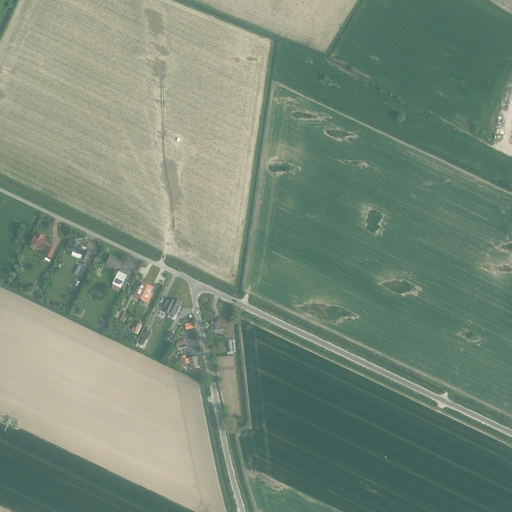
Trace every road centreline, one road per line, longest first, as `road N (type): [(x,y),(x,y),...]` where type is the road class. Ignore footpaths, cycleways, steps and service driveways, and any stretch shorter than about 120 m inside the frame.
road 1 (unclassified): [(511,433),(193,281)]
road 2 (unclassified): [(243,511),(193,281)]
road 3 (unclassified): [(193,281),(0,190)]
road 4 (residential): [(377,34),(493,96),(511,56)]
